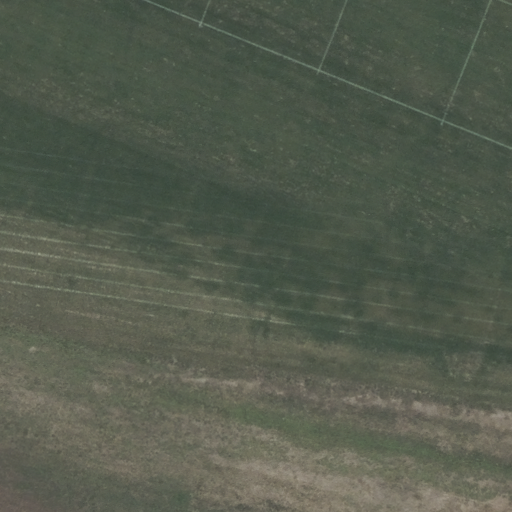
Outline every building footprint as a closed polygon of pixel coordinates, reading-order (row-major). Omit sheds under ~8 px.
[(378,0),(273,0),(272,9),(375,23),(378,0)] [(511,0),(468,0),(464,36),(511,42),(511,0)] [(117,159),(27,129),(0,208),(0,257),(76,283),(117,159)] [(283,198),(192,188),(176,311),(267,323),(283,198)] [(394,212),(382,211),(366,336),(460,348),(470,269),(483,271),(489,218),(395,206),(394,212)]
